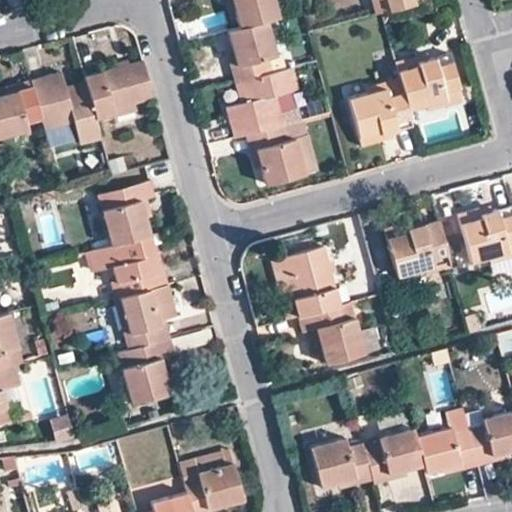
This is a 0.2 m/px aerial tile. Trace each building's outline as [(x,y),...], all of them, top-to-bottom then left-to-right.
[(222,0),(226,11),(233,10),(230,0),(222,0)] [(272,0),(230,0),(233,10),(237,27),(264,19),(276,16),(272,0)] [(379,11),(386,8),(383,0),(368,0),(372,13),(379,11)] [(383,0),(386,8),(412,3),(411,0),(383,0)] [(273,55),(264,19),(237,27),(225,29),(230,47),(239,80),(271,71),(267,57),(273,55)] [(231,81),(239,80),(230,47),(223,49),(231,81)] [(425,52),(392,61),(394,70),(416,64),(415,62),(426,58),(425,52)] [(446,54),(432,57),(434,65),(448,61),(446,54)] [(113,61),(114,66),(127,62),(126,57),(113,61)] [(432,57),(426,58),(415,62),(416,64),(394,70),(396,76),(400,91),(406,109),(424,104),(443,98),(440,90),(456,86),(448,61),(434,65),(432,57)] [(139,59),(127,62),(114,66),(82,75),(84,80),(94,118),(111,113),(110,108),(132,102),(150,97),(139,59)] [(290,67),(271,71),(239,80),(244,101),(237,103),(223,106),(231,137),(243,134),(251,132),(281,124),(281,123),(274,94),(295,88),(290,67)] [(29,79),(28,79),(30,85),(38,118),(47,148),(79,143),(99,137),(94,118),(84,80),(63,84),(59,70),(29,79)] [(362,86),(364,91),(383,86),(385,94),(400,91),(396,76),(362,86)] [(0,93),(30,85),(28,79),(0,86),(0,93)] [(231,81),(237,103),(244,101),(239,80),(231,81)] [(30,85),(0,93),(0,135),(26,129),(24,121),(38,118),(30,85)] [(406,109),(400,91),(385,94),(383,86),(364,91),(345,97),(356,136),(377,130),(378,134),(389,130),(395,129),(392,121),(407,118),(406,109)] [(460,100),(456,86),(440,90),(443,98),(424,104),(425,110),(460,100)] [(134,110),(132,102),(110,108),(111,113),(112,116),(134,110)] [(303,118),(281,123),(281,124),(251,132),(259,165),(264,183),(316,169),(303,118)] [(409,125),(407,118),(392,121),(395,129),(409,125)] [(377,130),(356,136),(359,145),(391,137),(389,130),(378,134),(377,130)] [(259,165),(251,132),(243,134),(251,167),(259,165)] [(139,199),(146,197),(152,196),(148,178),(96,193),(109,245),(110,244),(148,234),(143,217),(139,199)] [(150,215),(146,197),(139,199),(143,217),(150,215)] [(478,213),(488,211),(487,204),(454,213),(457,222),(479,216),(478,213)] [(511,212),(510,205),(495,209),(497,217),(511,213),(511,212)] [(511,213),(497,217),(495,209),(488,211),(478,213),(479,216),(457,222),(467,261),(506,252),(503,244),(511,241),(511,213)] [(404,227),(414,224),(413,218),(381,227),(384,236),(405,231),(404,227)] [(438,226),(435,218),(420,223),(414,224),(404,227),(405,231),(384,236),(393,274),(412,269),(431,264),(429,256),(445,252),(438,226)] [(148,234),(110,244),(109,245),(74,254),(78,274),(110,265),(114,281),(127,278),(130,292),(166,283),(163,269),(156,270),(152,252),(148,234)] [(506,255),(511,253),(511,241),(503,244),(506,252),(506,255)] [(284,256),(289,274),(294,297),(290,298),(294,316),(295,316),(337,305),(329,275),(325,260),(321,245),(284,256)] [(158,251),(152,252),(156,270),(163,269),(158,251)] [(445,252),(429,256),(431,264),(412,269),(414,276),(449,267),(445,252)] [(331,258),(325,260),(329,275),(334,273),(331,258)] [(286,300),(290,298),(294,297),(289,274),(281,276),(286,300)] [(118,297),(130,292),(127,278),(114,281),(109,283),(113,299),(118,297)] [(173,314),(166,283),(130,292),(118,297),(127,333),(120,336),(124,349),(161,340),(156,320),(164,317),(173,314)] [(118,297),(113,299),(111,299),(120,336),(127,333),(118,297)] [(349,302),(337,305),(295,316),(294,316),(298,331),(306,329),(313,327),(318,346),(322,363),(377,348),(372,329),(357,333),(349,302)] [(7,312),(0,313),(0,367),(13,363),(9,347),(16,346),(7,312)] [(474,314),(462,316),(466,331),(478,328),(474,314)] [(169,338),(164,317),(156,320),(161,340),(169,338)] [(310,348),(318,346),(313,327),(306,329),(310,348)] [(169,338),(161,340),(124,349),(114,352),(129,403),(168,392),(163,375),(159,356),(165,354),(171,353),(169,338)] [(444,348),(427,352),(431,364),(448,361),(444,348)] [(170,373),(165,354),(159,356),(163,375),(170,373)] [(13,363),(0,367),(0,422),(9,421),(2,389),(18,384),(13,363)] [(464,395),(472,425),(482,423),(480,416),(474,393),(464,395)] [(474,459),(465,427),(460,407),(442,411),(445,426),(412,434),(420,465),(422,472),(440,468),(474,459)] [(511,408),(480,416),(482,423),(472,425),(465,427),(474,459),(508,450),(511,449),(511,408)] [(57,443),(75,439),(70,416),(52,420),(57,443)] [(412,434),(411,428),(375,436),(376,442),(361,446),(369,475),(369,478),(403,469),(420,465),(412,434)] [(369,475),(361,446),(360,442),(345,446),(342,436),(307,445),(317,488),(336,483),(369,475)] [(510,457),(508,450),(474,459),(475,466),(510,457)] [(442,474),(475,466),(474,459),(440,468),(442,474)] [(197,478),(180,482),(183,493),(188,511),(222,504),(240,499),(231,463),(196,471),(197,478)] [(405,475),(403,469),(369,478),(370,481),(371,484),(405,475)] [(370,481),(369,478),(369,475),(336,483),(337,489),(370,481)] [(188,511),(183,493),(147,502),(150,511),(149,511),(188,511)] [(95,506),(96,511),(116,511),(114,501),(107,496),(99,498),(95,506)]
